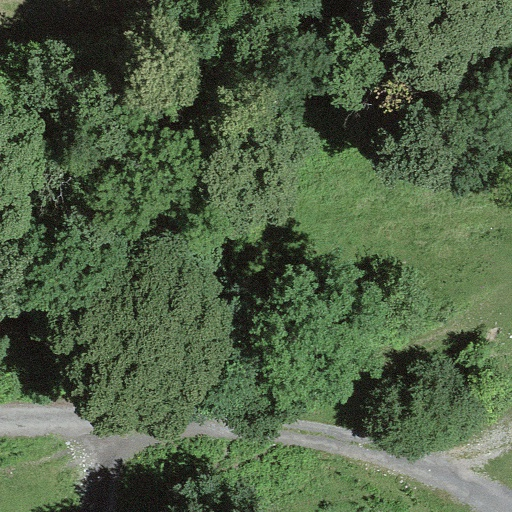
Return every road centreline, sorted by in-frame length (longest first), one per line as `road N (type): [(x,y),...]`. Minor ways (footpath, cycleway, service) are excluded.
road 1 (track): [(0,94),(397,108),(511,100)]
road 2 (residential): [(494,511),(254,444),(0,445)]
